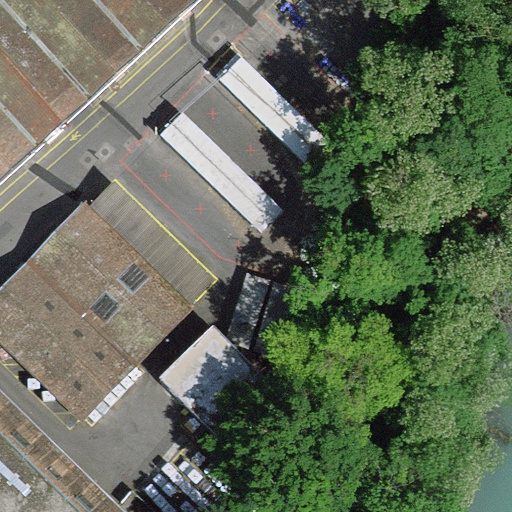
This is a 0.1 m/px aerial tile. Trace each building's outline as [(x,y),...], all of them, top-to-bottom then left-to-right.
[(0,0),(0,186),(203,0),(0,0)] [(258,234),(279,211),(178,114),(156,136),(258,234)] [(216,283),(112,184),(0,301),(0,338),(86,420),(216,283)] [(226,447),(281,396),(274,388),(214,325),(160,377),(226,447)] [(121,511),(0,394),(0,511),(121,511)]
